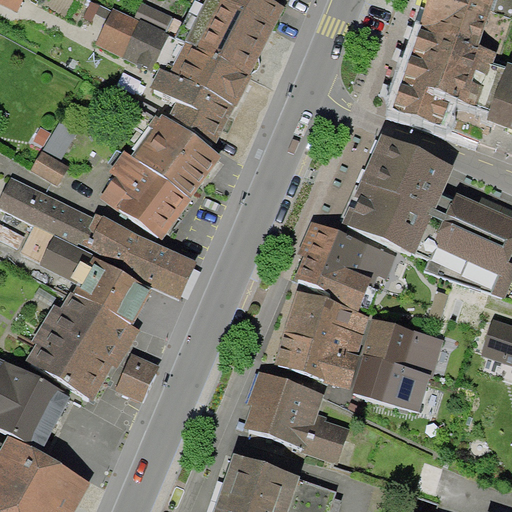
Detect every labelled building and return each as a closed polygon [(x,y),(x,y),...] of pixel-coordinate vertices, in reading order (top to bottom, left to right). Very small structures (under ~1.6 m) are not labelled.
[(0,0),(21,9),(24,0),(0,0)] [(275,28),(219,0),(197,44),(253,72),(275,28)] [(276,0),(229,0),(279,24),(288,6),(276,0)] [(511,0),(429,0),(400,83),(454,103),(493,116),(506,80),(490,72),(497,56),(511,21),(511,20),(511,0)] [(171,18),(141,3),(134,20),(139,22),(164,34),(171,18)] [(134,20),(112,9),(94,46),(123,59),(139,22),(134,20)] [(164,34),(139,22),(123,59),(152,73),(169,36),(164,34)] [(184,46),(173,73),(161,69),(151,88),(177,101),(170,113),(216,145),(252,77),(184,46)] [(511,64),(510,64),(506,80),(493,116),(490,127),(511,134),(511,64)] [(393,112),(445,130),(454,103),(402,85),(393,112)] [(128,160),(188,204),(222,159),(163,116),(128,160)] [(75,132),(60,123),(42,153),(56,161),(75,132)] [(416,255),(455,170),(386,139),(347,224),(416,255)] [(42,153),(29,171),(56,187),(68,169),(56,161),(42,153)] [(90,203),(158,244),(188,204),(128,160),(122,156),(90,203)] [(96,222),(7,182),(0,197),(0,213),(81,251),(96,222)] [(511,259),(511,222),(457,197),(424,273),(435,277),(481,291),(507,299),(511,286),(511,265),(510,265),(511,259)] [(117,272),(129,238),(96,222),(81,251),(117,272)] [(371,296),(379,278),(387,281),(397,258),(312,222),(296,258),(302,261),(294,280),(329,295),(331,302),(359,313),(366,296),(371,296)] [(181,300),(191,266),(129,238),(117,272),(115,278),(148,292),(181,300)] [(130,329),(148,292),(115,278),(84,265),(66,301),(57,295),(27,345),(31,349),(20,369),(89,407),(108,372),(115,373),(138,334),(130,329)] [(435,277),(426,308),(471,324),(481,291),(435,277)] [(370,319),(297,296),(274,368),(349,392),(360,358),(357,358),(370,319)] [(443,343),(371,321),(360,358),(349,392),(407,410),(417,379),(430,383),(443,343)] [(511,327),(492,321),(481,355),(511,364),(511,327)] [(157,365),(132,354),(117,391),(140,403),(157,365)] [(0,384),(9,389),(15,379),(17,375),(0,365),(0,384)] [(250,408),(242,432),(337,465),(351,427),(318,416),(326,396),(257,372),(246,406),(250,408)] [(0,437),(22,450),(48,395),(15,379),(9,389),(0,384),(0,437)] [(74,511),(86,487),(2,443),(0,447),(0,511),(74,511)] [(290,511),(301,480),(232,458),(213,511),(290,511)]
